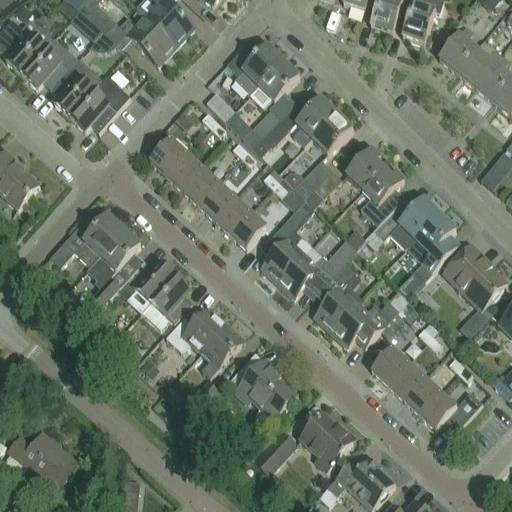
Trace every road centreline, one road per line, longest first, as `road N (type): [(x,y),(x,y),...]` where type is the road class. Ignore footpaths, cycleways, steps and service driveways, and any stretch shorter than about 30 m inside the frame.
road 1 (residential): [(466,506),(108,181)]
road 2 (residential): [(511,243),(268,2)]
road 3 (tertiary): [(208,511),(0,327)]
road 4 (residential): [(108,181),(268,2)]
road 5 (residential): [(0,297),(99,191)]
road 6 (residential): [(99,191),(0,102)]
